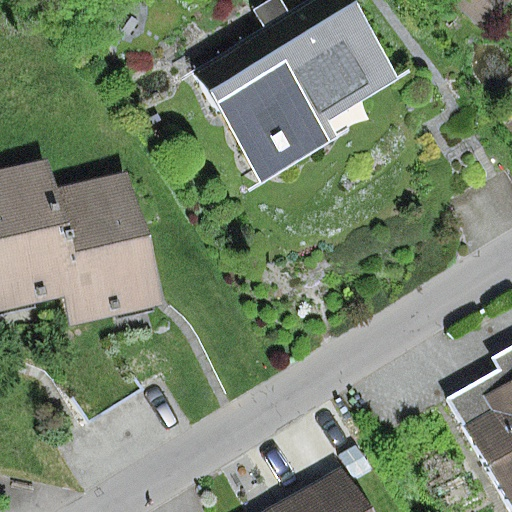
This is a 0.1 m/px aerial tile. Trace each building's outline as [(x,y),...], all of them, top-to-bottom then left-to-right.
[(336,0),(333,0),(189,91),(249,187),(328,137),(318,122),(386,79),(336,0)] [(452,0),(450,3),(476,29),(504,0),(452,0)] [(0,308),(60,296),(39,189),(34,163),(0,170),(0,308)] [(118,174),(39,189),(60,296),(64,318),(143,303),(118,174)] [(488,371),(438,398),(500,511),(511,511),(511,341),(481,359),(488,371)] [(53,379),(77,422),(134,391),(110,348),(53,379)]
